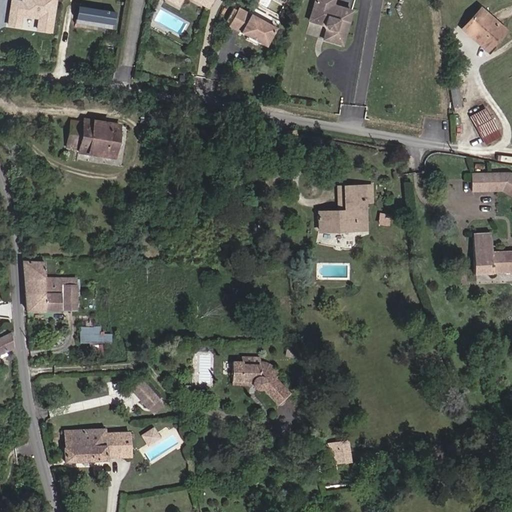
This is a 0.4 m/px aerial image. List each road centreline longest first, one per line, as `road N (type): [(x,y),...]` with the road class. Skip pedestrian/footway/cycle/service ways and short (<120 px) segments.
road 1 (unclassified): [(419,148),(0,75)]
road 2 (residential): [(0,156),(14,224),(22,347),(53,511)]
